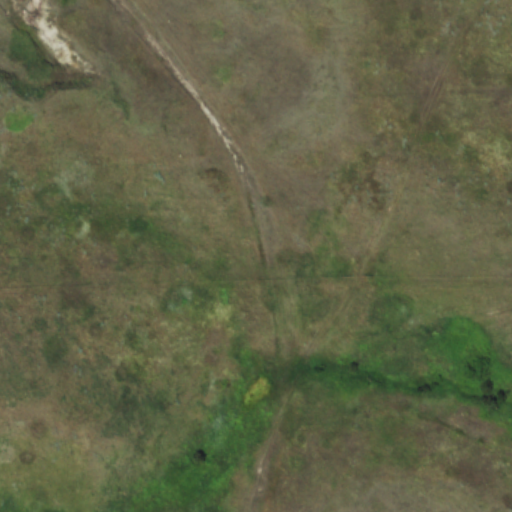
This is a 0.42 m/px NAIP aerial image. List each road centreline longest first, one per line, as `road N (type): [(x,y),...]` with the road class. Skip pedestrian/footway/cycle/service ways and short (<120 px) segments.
road 1 (track): [(486,0),(439,91),(372,261),(280,425),(176,511)]
road 2 (track): [(123,0),(241,155),(257,204),(282,328),(280,425),(239,511)]
